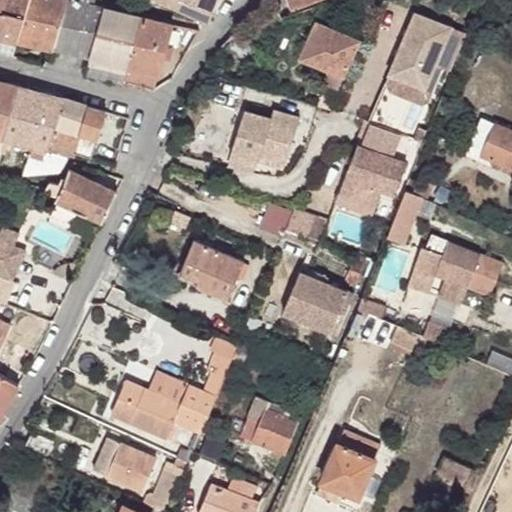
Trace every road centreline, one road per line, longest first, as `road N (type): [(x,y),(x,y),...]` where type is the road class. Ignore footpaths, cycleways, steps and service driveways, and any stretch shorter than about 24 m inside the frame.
road 1 (residential): [(0,433),(38,377),(162,109)]
road 2 (residential): [(0,63),(162,109)]
road 3 (residential): [(162,109),(247,0)]
